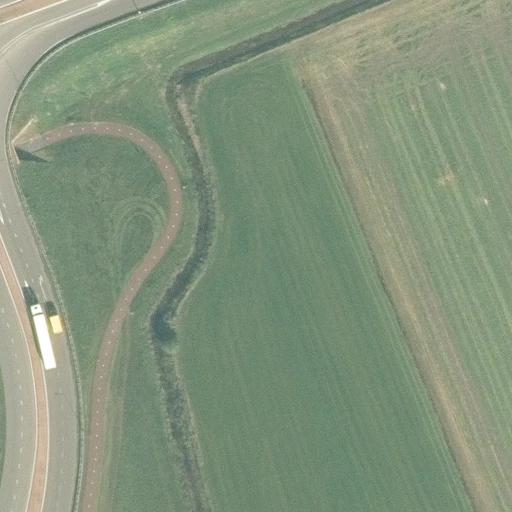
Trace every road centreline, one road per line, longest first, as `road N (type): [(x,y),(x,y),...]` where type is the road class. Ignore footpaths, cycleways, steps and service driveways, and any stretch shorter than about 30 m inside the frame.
road 1 (secondary): [(54,511),(58,400),(37,308),(0,215)]
road 2 (secondary): [(0,284),(22,367),(25,418),(10,511)]
road 3 (motorway): [(0,98),(16,65),(40,43),(118,6)]
